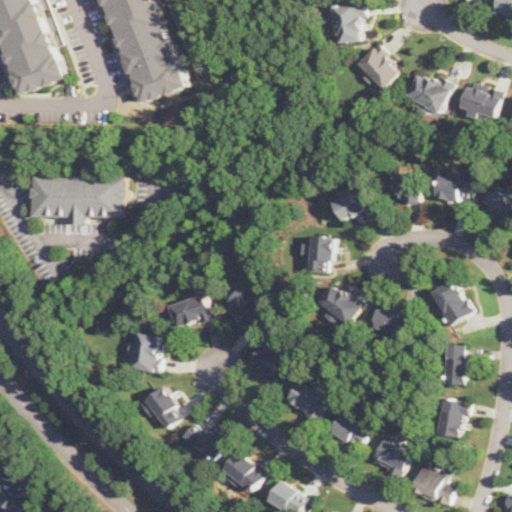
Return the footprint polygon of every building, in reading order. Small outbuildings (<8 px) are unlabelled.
[(72,74),(44,0),(0,0),(0,14),(27,89),(72,74)] [(99,0),(138,101),(184,85),(151,0),(99,0)] [(511,17),(511,0),(501,0),(498,13),(511,17)] [(339,3),(340,40),(370,39),(369,2),(339,3)] [(408,67),(381,42),(360,65),(387,89),(408,67)] [(417,105),(445,116),(458,82),(423,69),(413,95),(419,98),(417,105)] [(465,108),(500,117),(508,87),(472,79),(465,108)] [(427,202),(427,174),(396,173),(395,201),(427,202)] [(93,215),(132,215),(132,174),(38,174),(38,213),(74,214),(74,221),(93,221),(93,215)] [(479,177),(443,174),(441,196),(477,200),(479,177)] [(489,199),(511,217),(511,187),(504,181),(489,199)] [(339,198),(349,222),(383,207),(373,183),(339,198)] [(337,273),(342,237),(318,233),(313,269),(337,273)] [(436,289),(454,324),(479,311),(460,276),(436,289)] [(368,305),(341,281),(325,298),(352,323),(368,305)] [(247,283),(231,308),(261,327),(277,302),(247,283)] [(210,293),(175,303),(183,328),(218,317),(210,293)] [(382,305),(381,328),(417,329),(418,307),(382,305)] [(165,370),(170,335),(144,331),(142,342),(136,341),(134,353),(138,354),(136,366),(165,370)] [(302,367),(270,341),(257,357),(288,383),(302,367)] [(473,343),(452,343),(452,381),(473,381),(473,343)] [(338,400),(308,376),(291,397),(321,421),(338,400)] [(145,399),(155,417),(163,412),(170,425),(190,414),(174,384),(145,399)] [(466,437),(475,402),(451,395),(442,431),(466,437)] [(377,428),(349,411),(337,430),(365,448),(377,428)] [(219,459),(234,442),(204,417),(189,435),(219,459)] [(421,447),(395,431),(379,458),(405,474),(421,447)] [(258,490),(274,469),(244,447),(228,468),(258,490)] [(460,483),(451,480),(454,468),(427,460),(418,492),(455,503),(460,483)] [(1,463),(0,464),(0,491),(5,496),(0,501),(0,511),(19,511),(36,493),(1,463)] [(305,511),(316,497),(288,477),(273,499),(292,511),(305,511)]
